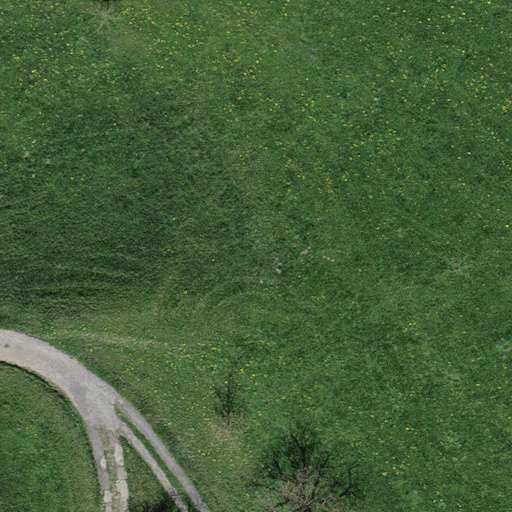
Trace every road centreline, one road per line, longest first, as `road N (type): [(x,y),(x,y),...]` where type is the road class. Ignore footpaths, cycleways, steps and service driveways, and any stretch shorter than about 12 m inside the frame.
road 1 (track): [(108,511),(110,434),(79,386),(0,357)]
road 2 (track): [(188,511),(126,422),(79,386)]
